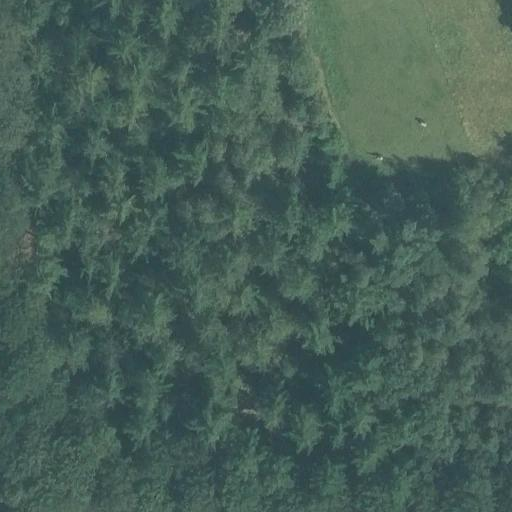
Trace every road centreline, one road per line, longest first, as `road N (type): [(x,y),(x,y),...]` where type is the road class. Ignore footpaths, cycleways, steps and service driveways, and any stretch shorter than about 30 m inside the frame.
road 1 (unknown): [(0,412),(58,399),(75,418),(211,478),(300,494),(421,505),(511,500)]
road 2 (track): [(58,399),(17,339),(0,292)]
